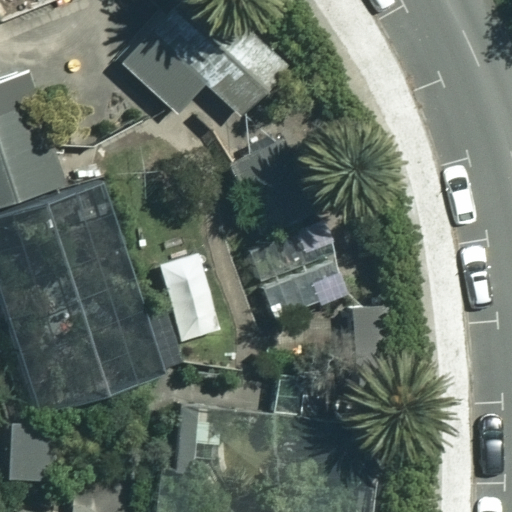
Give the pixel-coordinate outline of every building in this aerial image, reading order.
[(277,58),(210,0),(158,0),(107,58),(160,104),(167,110),(194,79),(231,111),(235,106),(277,58)] [(89,170),(56,180),(43,138),(19,64),(0,69),(0,330),(24,405),(176,357),(156,295),(132,303),(91,174),(89,170)] [(220,158),(253,230),(310,204),(276,132),(232,153),(220,158)] [(289,269),(277,232),(240,244),(263,314),(336,290),(326,257),(289,269)] [(151,257),(175,335),(212,323),(188,246),(151,257)] [(380,299),(342,303),(347,354),(385,350),(380,299)] [(265,409),(171,397),(163,465),(146,463),(140,511),(359,511),(371,420),(308,412),(313,375),(276,370),(270,369),(267,392),(265,409)] [(0,413),(0,472),(42,476),(46,417),(0,413)]
